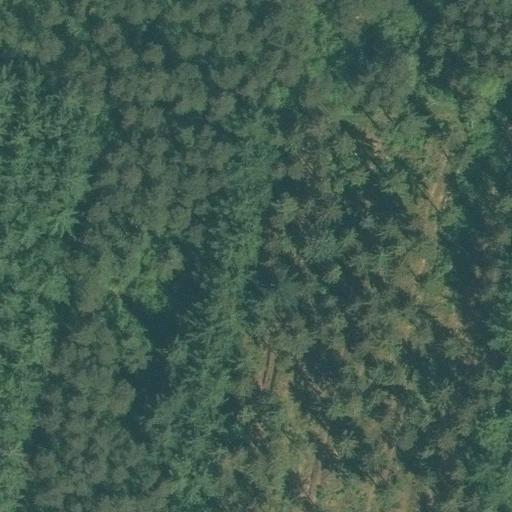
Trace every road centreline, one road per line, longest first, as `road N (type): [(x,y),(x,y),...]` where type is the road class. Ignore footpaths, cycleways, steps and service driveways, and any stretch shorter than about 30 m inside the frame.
road 1 (track): [(511,141),(250,68),(123,68),(20,511)]
road 2 (track): [(0,15),(123,68)]
road 3 (track): [(406,0),(310,84)]
